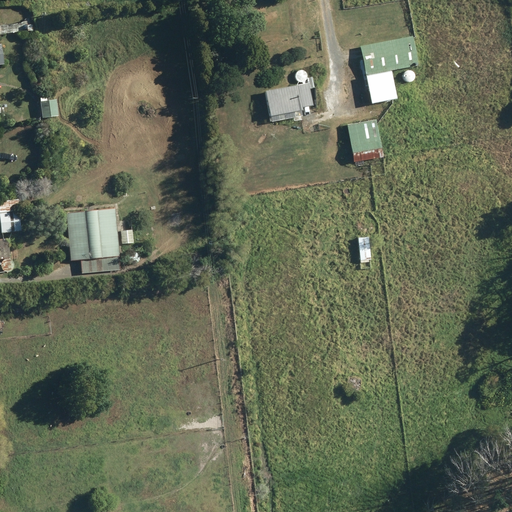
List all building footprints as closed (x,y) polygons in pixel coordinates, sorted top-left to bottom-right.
[(412,36),(359,46),(371,104),(397,99),(391,72),(418,66),(412,36)] [(308,83),(264,91),(269,117),(302,111),(302,108),(312,106),(308,83)] [(58,116),(56,99),(39,102),(42,119),(58,116)] [(381,149),(376,120),(346,125),(351,154),(381,149)] [(0,201),(0,213),(19,211),(18,200),(0,201)] [(120,271),(115,209),(66,213),(70,262),(80,261),(81,274),(97,273),(98,277),(118,275),(118,271),(120,271)] [(0,214),(0,229),(0,234),(21,232),(19,212),(0,214)] [(133,243),(132,230),(120,231),(122,244),(133,243)] [(140,232),(133,233),(134,242),(141,241),(140,232)] [(369,238),(358,238),(359,262),(370,262),(369,238)] [(0,259),(10,259),(8,239),(0,239),(0,259)]
